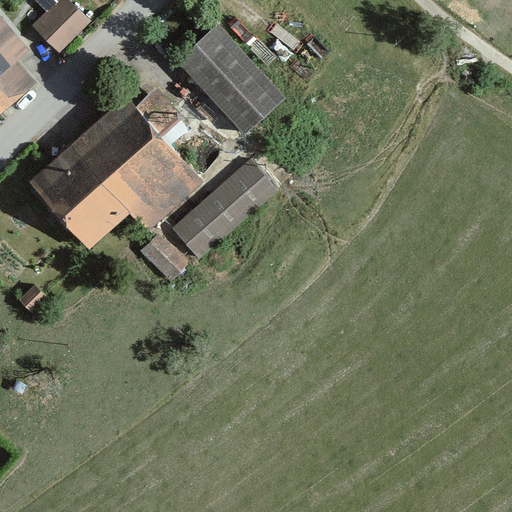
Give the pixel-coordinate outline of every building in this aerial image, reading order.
[(45,0),(58,13),(42,28),(63,51),(99,17),(82,0),(45,0)] [(0,3),(0,112),(39,78),(25,62),(39,49),(0,3)] [(222,20),(183,59),(254,132),(294,94),(222,20)] [(208,177),(135,96),(41,181),(98,244),(134,211),(154,226),(208,177)] [(260,159),(177,227),(201,256),(284,189),(260,159)] [(141,245),(172,277),(192,258),(161,226),(141,245)]
